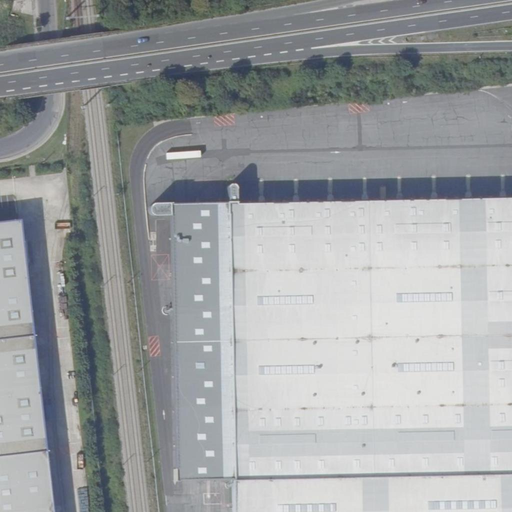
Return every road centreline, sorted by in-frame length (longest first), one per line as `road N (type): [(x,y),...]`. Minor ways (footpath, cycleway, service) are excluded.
road 1 (trunk): [(108,70),(511,13)]
road 2 (trunk): [(108,70),(511,45)]
road 3 (trunk): [(271,27),(0,65)]
road 4 (trunk): [(467,0),(271,27)]
road 5 (unclassified): [(0,145),(38,120),(49,95),(46,21)]
